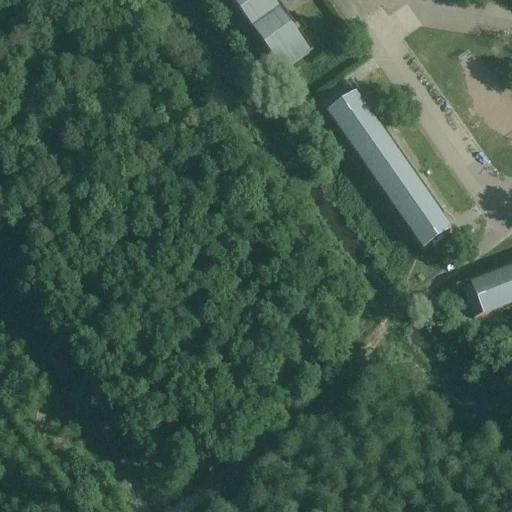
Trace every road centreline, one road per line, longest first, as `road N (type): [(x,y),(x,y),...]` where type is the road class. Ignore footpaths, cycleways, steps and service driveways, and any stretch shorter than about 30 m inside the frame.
road 1 (track): [(505,233),(410,300),(311,424),(187,511)]
road 2 (track): [(146,511),(0,298)]
